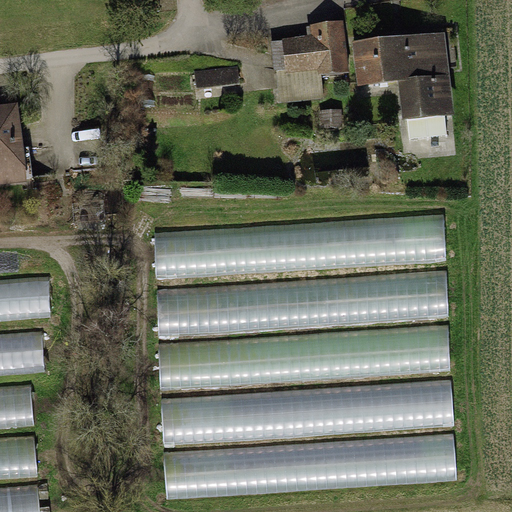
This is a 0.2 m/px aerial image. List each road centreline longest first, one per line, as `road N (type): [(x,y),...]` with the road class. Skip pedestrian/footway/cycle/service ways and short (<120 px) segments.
road 1 (unclassified): [(0,243),(132,238),(142,255),(144,422)]
road 2 (residential): [(195,24),(335,0)]
road 3 (residential): [(59,57),(156,44),(195,24)]
